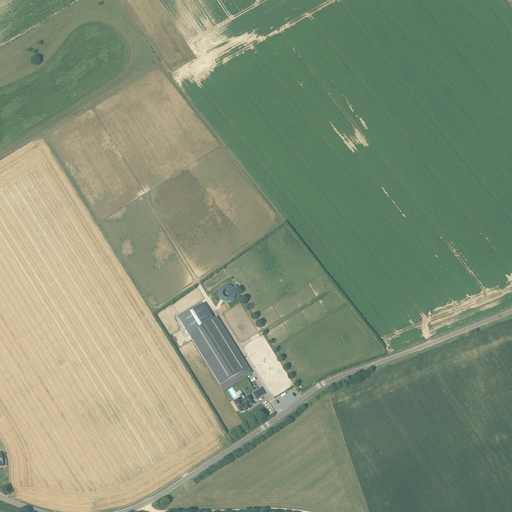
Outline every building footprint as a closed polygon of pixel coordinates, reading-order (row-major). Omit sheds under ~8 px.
[(235,292),(220,295),(221,303),(236,300),(235,292)] [(206,301),(178,317),(188,332),(213,318),(206,301)] [(213,318),(188,332),(222,390),(250,373),(216,316),(213,318)] [(260,390),(253,394),(257,399),(263,395),(260,390)] [(240,402),(236,405),(239,411),(240,413),(242,412),(242,411),(245,410),(246,411),(250,408),(249,407),(252,406),(253,406),(254,405),(253,403),(252,403),(249,397),(244,399),(246,402),(242,404),(240,402)]
